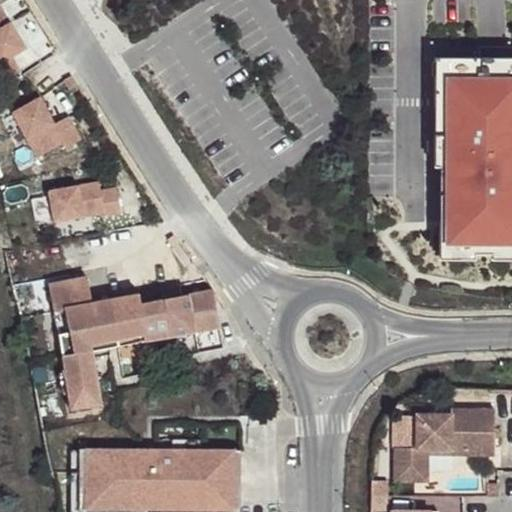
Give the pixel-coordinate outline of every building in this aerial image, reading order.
[(11,60),(27,52),(1,8),(0,9),(0,85),(20,75),(11,60)] [(443,106),(443,57),(432,57),(432,106),(443,106)] [(511,57),(443,57),(443,106),(443,254),(507,254),(507,240),(511,239),(511,78),(511,57)] [(13,116),(39,162),(65,147),(67,152),(82,143),(69,120),(55,128),(40,101),(13,116)] [(57,226),(106,216),(107,219),(124,216),(119,190),(103,194),(102,185),(51,194),(57,226)] [(181,245),(176,237),(169,242),(174,249),(181,245)] [(94,354),(220,328),(213,291),(142,304),(140,294),(95,303),(90,280),(51,289),(57,318),(69,316),(72,333),(59,335),(73,412),(104,405),(94,354)] [(466,418),(417,418),(417,452),(396,452),(395,476),(429,476),(429,453),(453,453),(453,448),(469,449),(468,458),(495,459),(496,413),(466,413),(466,418)] [(243,418),(243,429),(253,429),(253,418),(243,418)] [(239,511),(241,453),(91,450),(91,444),(83,444),(83,453),(83,510),(110,511),(157,511),(174,511),(239,511)] [(469,449),(453,448),(453,453),(452,458),(468,458),(469,449)] [(83,510),(83,453),(73,453),(72,511),(109,511),(110,511),(83,510)] [(429,476),(395,476),(396,484),(429,485),(429,476)] [(374,483),(373,498),(389,498),(389,484),(374,483)] [(499,487),(487,487),(487,499),(489,499),(499,500),(499,487)]
